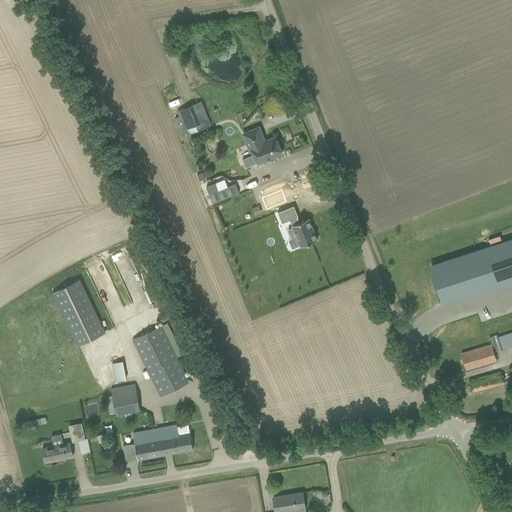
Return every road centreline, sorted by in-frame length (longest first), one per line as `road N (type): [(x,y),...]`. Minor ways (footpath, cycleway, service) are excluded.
road 1 (unclassified): [(454,430),(372,273),(262,0)]
road 2 (unclassified): [(82,492),(454,430)]
